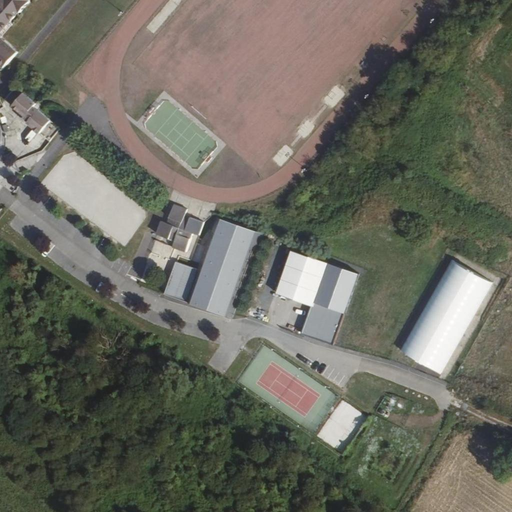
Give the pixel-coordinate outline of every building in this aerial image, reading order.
[(0,74),(1,76),(17,57),(0,43),(0,42),(19,20),(22,22),(31,11),(28,8),(35,0),(7,0),(1,7),(0,6),(0,74)] [(19,108),(30,96),(20,88),(10,100),(19,108)] [(39,103),(30,96),(19,108),(29,117),(28,118),(35,123),(34,125),(35,126),(47,113),(37,105),(39,103)] [(47,113),(35,126),(54,140),(64,127),(47,113)] [(35,134),(30,138),(37,148),(43,143),(35,134)] [(180,225),(183,218),(185,213),(171,209),(164,226),(160,225),(153,242),(166,248),(170,236),(176,238),(171,250),(183,255),(191,238),(196,239),(201,226),(189,221),(186,227),(180,225)] [(189,221),(183,218),(180,225),(186,227),(189,221)] [(243,287),(251,265),(261,234),(215,220),(212,228),(198,273),(177,267),(174,266),(169,284),(164,298),(166,299),(233,321),(236,309),(243,287)] [(170,236),(166,248),(171,250),(176,238),(170,236)] [(327,263),(291,252),(278,294),(314,307),(327,263)] [(405,354),(447,374),(491,279),(449,259),(405,354)]
